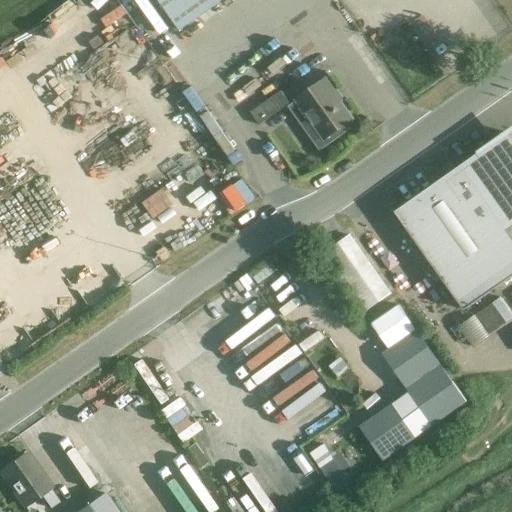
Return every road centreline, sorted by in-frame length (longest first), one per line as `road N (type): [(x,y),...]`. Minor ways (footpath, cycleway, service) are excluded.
road 1 (unclassified): [(0,417),(275,222),(340,192),(511,75)]
road 2 (unknown): [(275,222),(390,387)]
